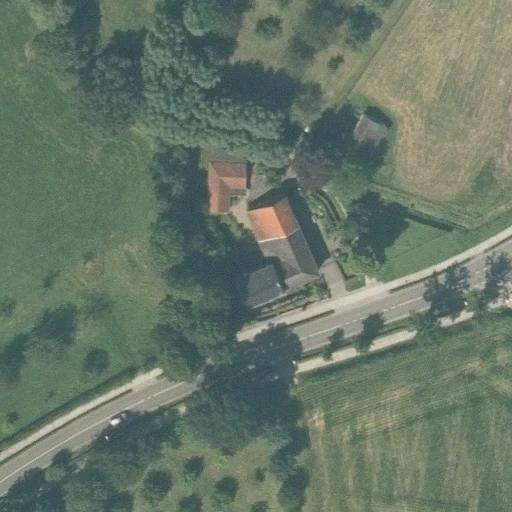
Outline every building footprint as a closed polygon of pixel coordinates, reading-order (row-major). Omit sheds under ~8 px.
[(374,153),(390,124),(366,110),(350,140),(374,153)] [(245,188),(247,162),(211,160),(208,210),(229,210),(230,195),(243,196),(243,187),(245,188)] [(276,232),(298,223),(285,192),(267,200),(273,213),(270,215),(276,230),(276,232)] [(297,280),(276,232),(276,230),(270,215),(273,213),(267,200),(246,210),(266,260),(235,274),(247,302),(273,291),(285,285),(297,280)] [(276,232),(297,280),(319,270),(298,223),(276,232)]
